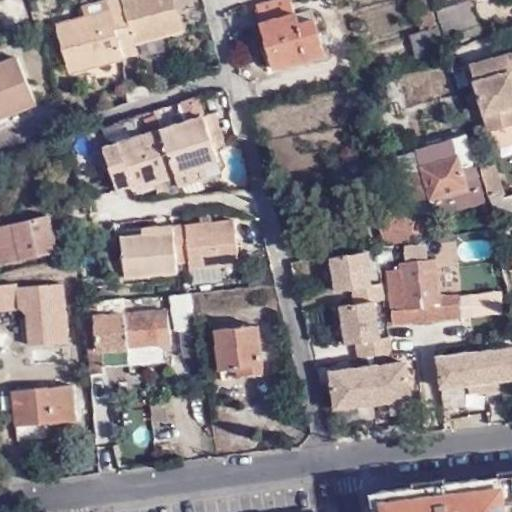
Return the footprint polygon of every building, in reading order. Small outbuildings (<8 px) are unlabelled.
[(132,22),(125,0),(117,0),(110,2),(113,11),(59,27),(73,74),(124,60),(118,27),(132,22)] [(177,0),(125,0),(132,22),(118,27),(124,60),(140,55),(138,47),(187,34),(177,0)] [(272,53),(266,55),(271,72),(277,71),(327,56),(318,21),(303,25),(299,14),(295,0),(279,0),(259,6),(264,24),(272,53)] [(447,54),(433,0),(420,3),(428,31),(415,35),(421,61),(446,54),(447,54)] [(447,29),(483,17),(476,0),(447,0),(438,3),(447,29)] [(511,56),(473,67),(491,133),(511,127),(511,100),(509,89),(511,88),(511,56)] [(0,122),(39,106),(20,59),(0,66),(0,122)] [(383,93),(388,91),(384,84),(379,86),(383,93)] [(164,117),(202,111),(200,100),(162,106),(164,117)] [(217,116),(207,120),(217,151),(227,147),(217,116)] [(158,184),(177,178),(177,175),(205,166),(221,161),(217,151),(207,120),(206,117),(163,130),(107,148),(120,190),(135,186),(156,179),(158,184)] [(487,202),(470,138),(419,153),(432,200),(437,216),(487,202)] [(239,147),(221,153),(232,182),(249,176),(239,147)] [(210,181),(205,166),(177,175),(177,178),(181,190),(210,181)] [(479,171),(487,202),(506,197),(498,166),(479,171)] [(423,170),(400,176),(406,200),(380,207),(390,247),(419,242),(413,222),(410,206),(432,200),(423,170)] [(136,191),(158,184),(156,179),(135,186),(136,191)] [(0,268),(60,253),(51,217),(0,229),(0,268)] [(413,222),(419,242),(434,239),(429,218),(413,222)] [(223,266),(241,265),(237,221),(174,227),(175,232),(179,264),(192,262),(192,269),(223,266)] [(142,230),(143,235),(175,232),(174,227),(142,230)] [(135,255),(137,276),(180,272),(179,264),(175,232),(143,235),(123,237),(125,255),(135,255)] [(112,279),(137,276),(135,255),(125,255),(123,237),(108,238),(112,279)] [(372,361),(395,358),(392,341),(385,342),(380,304),(387,303),(386,288),(377,290),(370,250),(332,258),(339,296),(353,293),(355,307),(343,309),(349,349),(358,347),(361,362),(372,361)] [(396,327),(411,325),(408,302),(441,299),(436,262),(402,266),(403,272),(388,273),(396,327)] [(223,266),(192,269),(194,283),(224,280),(223,266)] [(19,284),(0,286),(0,311),(22,309),(19,284)] [(178,336),(201,333),(197,295),(172,297),(172,298),(178,336)] [(408,302),(411,325),(462,319),(460,297),(441,299),(408,302)] [(107,370),(133,367),(127,317),(117,318),(116,303),(86,305),(93,378),(107,377),(107,370)] [(169,313),(127,317),(133,367),(164,364),(162,334),(172,334),(169,313)] [(241,378),(266,376),(262,328),(219,332),(222,373),(240,371),(241,378)] [(511,353),(440,362),(444,395),(472,391),(473,400),(506,396),(505,387),(511,386),(511,353)] [(410,368),(335,377),(339,415),(415,405),(410,368)] [(79,424),(75,386),(16,393),(20,430),(79,424)] [(511,511),(511,469),(374,486),(376,511),(511,511)]
